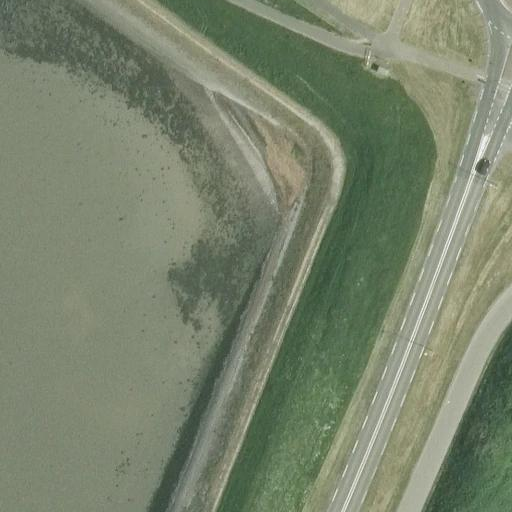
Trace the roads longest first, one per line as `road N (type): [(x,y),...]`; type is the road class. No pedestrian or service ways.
road 1 (secondary): [(340,511),(488,126)]
road 2 (unclassified): [(409,511),(476,363),(511,314)]
